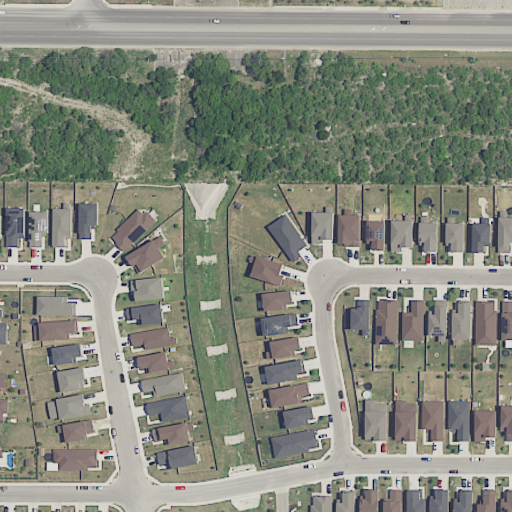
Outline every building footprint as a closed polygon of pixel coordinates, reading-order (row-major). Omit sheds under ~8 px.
[(98,225),(98,204),(80,204),(79,239),(92,239),(92,225),(98,225)] [(141,207),(110,237),(124,252),(156,223),(141,207)] [(6,247),(19,247),(19,238),(24,238),(25,208),(7,208),(6,247)] [(53,247),(66,247),(66,238),(71,238),(72,209),(54,208),(53,247)] [(30,248),(42,247),(42,231),(48,231),(48,211),(29,212),(30,248)] [(334,212),(313,212),(312,244),(323,244),(323,239),(333,240),(334,212)] [(268,227),(292,262),(300,256),(297,252),(307,246),(285,215),(268,227)] [(360,215),(339,215),(339,245),(359,246),(360,215)] [(511,217),(498,217),(498,253),(511,253),(511,242),(511,241),(511,217)] [(391,251),(403,251),(403,247),(413,248),(413,221),(391,220),(391,251)] [(385,221),(367,221),(367,244),(372,244),(372,250),(385,250),(385,221)] [(421,223),(421,252),(437,252),(437,223),(421,223)] [(463,252),(464,224),(447,223),(447,252),(463,252)] [(472,252),(485,253),(485,242),(490,243),(490,224),(473,223),(472,252)] [(165,257),(160,249),(166,245),(160,236),(126,257),(138,275),(165,257)] [(278,285),(285,264),(257,256),(251,276),(278,285)] [(132,279),(133,301),(164,300),(163,278),(132,279)] [(294,306),(291,290),(262,294),(265,311),(294,306)] [(38,315),(74,315),(74,298),(38,297),(38,315)] [(424,300),(411,300),(412,312),(402,312),(403,340),(424,340),(424,300)] [(398,344),(397,301),(376,302),(377,345),(398,344)] [(497,301),(476,301),(475,345),(496,346),(497,301)] [(511,301),(503,301),(501,340),(511,340),(511,301)] [(470,339),(471,303),(458,302),(458,313),(453,313),(452,339),(470,339)] [(429,315),(429,336),(447,336),(447,306),(435,306),(435,315),(429,315)] [(370,307),(352,307),(352,330),(363,330),(363,336),(370,336),(370,307)] [(298,327),(297,314),(262,317),(264,336),(289,334),(288,327),(298,327)] [(40,322),(40,341),(70,340),(70,333),(78,333),(77,321),(40,322)] [(131,334),(133,346),(144,344),(146,350),(177,345),(176,336),(171,337),(169,327),(131,334)] [(269,358),(299,357),(298,339),(268,340),(269,358)] [(81,343),(52,348),(55,366),(77,362),(76,355),(83,354),(81,343)] [(138,357),(141,374),(175,367),(174,359),(168,361),(166,352),(138,357)] [(298,380),(297,373),(304,372),(303,361),(266,365),(268,384),(298,380)] [(86,390),(84,368),(58,371),(60,392),(86,390)] [(156,397),(186,391),(183,372),(141,380),(144,393),(155,391),(156,397)] [(270,389),(272,407),(302,403),(301,397),(310,396),(308,384),(270,389)] [(51,421),(92,414),(90,403),(86,404),(84,395),(48,401),(51,421)] [(163,421),(190,416),(186,396),(147,403),(149,416),(161,413),(163,421)] [(365,440),(386,441),(387,404),(377,404),(377,400),(366,400),(365,440)] [(417,404),(406,404),(406,400),(396,400),(395,440),(416,441),(417,404)] [(444,401),(422,401),(422,429),(431,429),(430,441),(443,441),(444,401)] [(448,430),(458,430),(457,441),(469,441),(470,401),(449,401),(448,430)] [(511,405),(501,406),(500,431),(507,431),(507,441),(511,441),(511,405)] [(316,422),(312,406),(283,412),(287,428),(316,422)] [(474,442),(486,441),(486,438),(496,437),(496,410),(474,411),(474,442)] [(67,443),(87,440),(86,434),(95,432),(93,419),(63,425),(67,443)] [(153,428),(154,442),(165,440),(166,445),(191,441),(189,431),(194,430),(193,423),(153,428)] [(319,449),(315,429),(271,438),(276,458),(319,449)] [(159,465),(170,464),(171,468),(199,464),(196,446),(157,452),(159,465)] [(47,470),(98,471),(99,450),(54,449),(54,462),(47,462),(47,470)] [(383,511),(402,511),(403,490),(389,489),(389,501),(384,501),(383,511)] [(448,511),(449,490),(436,489),(436,499),(432,499),(431,511),(448,511)] [(361,499),(360,511),(379,511),(378,490),(366,490),(366,499),(361,499)] [(407,511),(426,511),(426,502),(420,502),(420,492),(408,491),(407,511)] [(472,511),(473,492),(460,491),(460,502),(455,502),(454,511),(472,511)] [(511,511),(511,491),(507,491),(507,502),(501,502),(501,511),(511,511)] [(343,503),(337,503),(337,511),(355,511),(355,492),(343,492),(343,503)] [(331,511),(331,495),(311,496),(311,511),(331,511)] [(495,511),(496,496),(483,495),(483,504),(478,504),(478,511),(495,511)]
